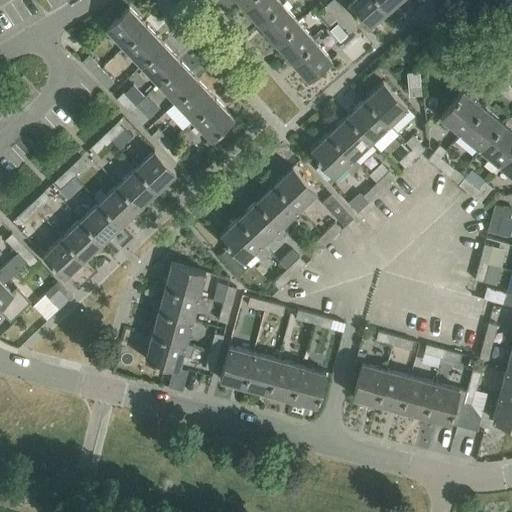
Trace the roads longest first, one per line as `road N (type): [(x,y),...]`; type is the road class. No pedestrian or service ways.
road 1 (residential): [(0,362),(324,445)]
road 2 (residential): [(324,445),(367,279),(441,208)]
road 3 (residential): [(0,154),(69,84),(39,34)]
road 4 (residential): [(324,445),(446,480)]
